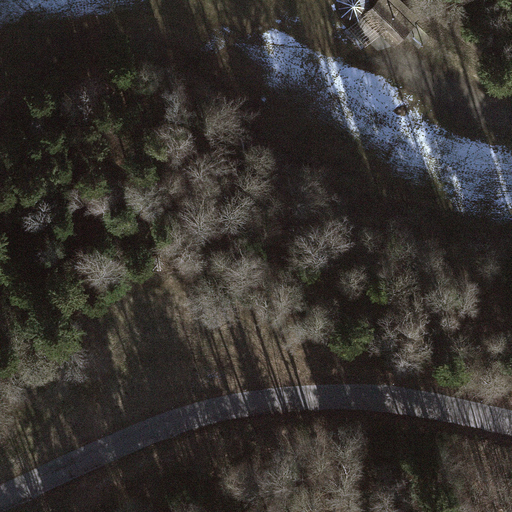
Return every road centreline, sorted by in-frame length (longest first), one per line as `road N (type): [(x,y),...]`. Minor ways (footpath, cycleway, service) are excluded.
road 1 (tertiary): [(0,500),(168,425),(255,402),(381,397),(511,422)]
road 2 (track): [(404,59),(441,93),(511,123)]
